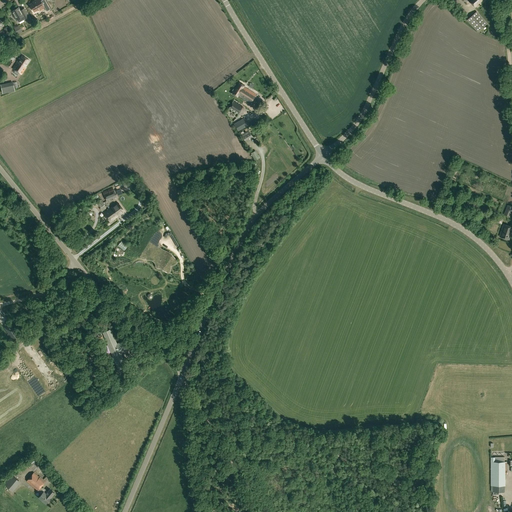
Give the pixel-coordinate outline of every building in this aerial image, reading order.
[(47,12),(50,10),(46,3),(43,5),(40,0),(37,0),(34,2),(34,3),(30,5),(34,12),(38,10),(38,11),(44,7),(47,12)] [(30,19),(27,13),(24,9),(21,11),(19,8),(12,12),(19,23),(25,20),(26,22),(30,19)] [(487,23),(477,12),(467,20),(478,32),(487,23)] [(17,62),(13,69),(15,70),(13,73),(17,75),(19,73),(22,75),(26,68),(25,68),(30,61),(23,56),(18,63),(17,62)] [(13,83),(1,85),(3,93),(15,90),(13,83)] [(251,104),(256,96),(243,87),(244,86),(239,83),(232,94),(237,97),(238,96),(251,104)] [(233,100),(228,108),(238,115),(243,106),(233,100)] [(244,118),(234,124),(238,132),(249,126),(244,118)] [(244,131),(241,133),(242,134),(241,134),(245,141),(252,137),(248,130),(247,129),(245,130),(246,131),(244,132),(244,131)] [(255,151),(250,153),(254,161),(259,158),(255,151)] [(106,202),(117,197),(113,188),(103,193),(106,202)] [(110,222),(116,218),(115,217),(117,216),(118,216),(125,211),(118,203),(104,213),(110,222)] [(511,226),(504,224),(500,237),(510,240),(511,233),(511,226)] [(153,237),(140,257),(142,257),(145,258),(148,257),(151,257),(151,258),(154,259),(155,258),(158,260),(158,261),(159,264),(161,267),(163,269),(165,270),(167,272),(168,272),(169,270),(169,269),(169,267),(169,266),(170,265),(171,265),(172,265),(172,264),(173,264),(174,264),(175,264),(176,263),(175,260),(173,258),(171,255),(169,254),(167,252),(164,251),(162,250),(159,250),(153,237)] [(13,329),(8,332),(12,339),(17,335),(13,329)] [(111,329),(103,333),(119,372),(127,368),(120,352),(131,347),(127,339),(117,344),(111,329)] [(505,461),(495,461),(495,457),(491,457),(491,485),(493,485),(493,491),(505,491),(505,485),(505,461)] [(38,498),(45,504),(50,498),(54,494),(50,490),(46,494),(44,492),(45,491),(41,487),(46,482),(40,477),(40,478),(34,473),(27,481),(38,491),(37,491),(41,495),(38,498)] [(11,490),(19,480),(11,474),(3,483),(11,490)]
